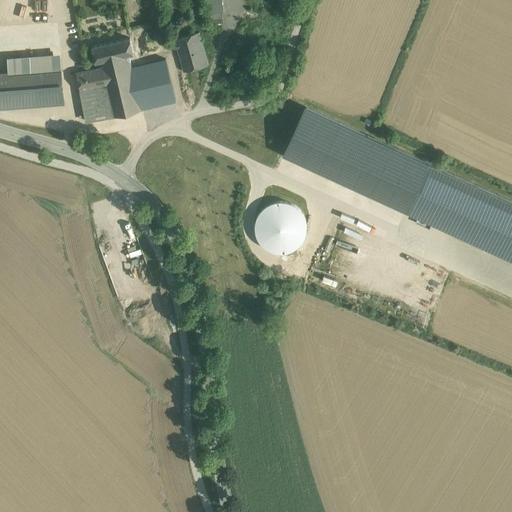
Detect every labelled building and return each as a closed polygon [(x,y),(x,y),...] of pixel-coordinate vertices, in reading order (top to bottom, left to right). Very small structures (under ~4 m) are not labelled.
[(207,0),(209,12),(221,10),(223,10),(221,0),(207,0)] [(221,10),(209,12),(210,23),(222,21),(221,10)] [(200,31),(170,39),(172,49),(177,48),(184,71),(208,64),(200,31)] [(130,37),(92,46),(96,62),(100,61),(102,66),(130,61),(129,54),(134,53),(130,37)] [(61,53),(6,56),(7,72),(62,69),(61,53)] [(130,61),(102,66),(106,85),(113,115),(114,116),(142,109),(136,86),(170,78),(165,58),(132,66),(130,61)] [(102,66),(77,71),(80,90),(81,90),(106,85),(102,66)] [(62,69),(7,72),(7,74),(9,104),(63,100),(64,100),(62,69)] [(7,74),(0,74),(0,104),(9,104),(7,74)] [(106,85),(81,90),(87,121),(113,115),(106,85)] [(427,163),(306,107),(285,154),(406,210),(427,163)] [(511,201),(427,163),(406,210),(511,258),(511,201)] [(289,202),(279,201),(270,204),(262,210),(257,218),(255,228),(258,238),(264,246),(273,251),(283,252),(292,250),(300,244),(305,235),(307,225),(304,215),(298,207),(289,202)]
